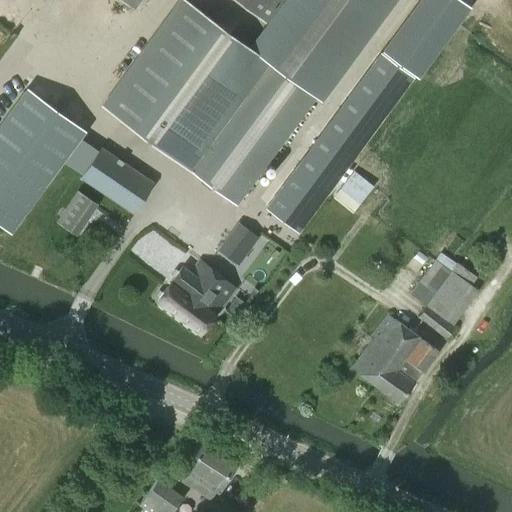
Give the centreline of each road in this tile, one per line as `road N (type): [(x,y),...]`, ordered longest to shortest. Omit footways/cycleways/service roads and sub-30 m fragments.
road 1 (tertiary): [(430,511),(0,319)]
road 2 (track): [(69,511),(162,391)]
